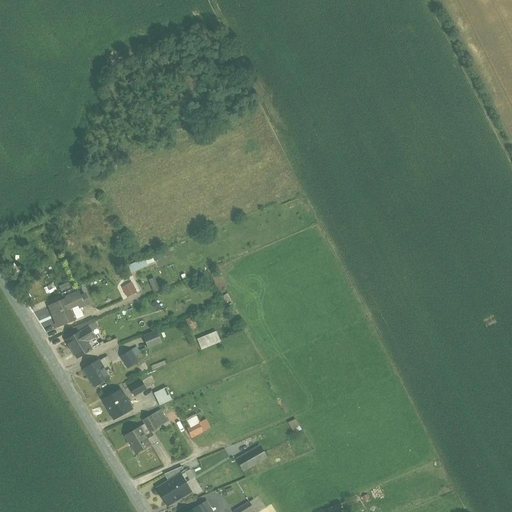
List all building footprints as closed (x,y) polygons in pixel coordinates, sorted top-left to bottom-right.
[(161,253),(145,260),(147,264),(163,257),(161,253)] [(145,260),(129,266),(131,271),(147,265),(147,264),(145,260)] [(191,271),(180,275),(182,280),(193,275),(191,271)] [(154,278),(149,280),(154,292),(159,290),(154,278)] [(132,283),(122,287),(127,298),(137,293),(132,283)] [(77,288),(62,294),(64,300),(79,293),(77,288)] [(79,293),(64,300),(49,306),(58,328),(74,321),(69,308),(79,304),(80,307),(89,303),(86,295),(81,298),(79,293)] [(232,302),(227,293),(223,296),(228,305),(232,302)] [(162,307),(157,301),(153,305),(158,311),(162,307)] [(79,304),(69,308),(74,321),(84,316),(80,307),(79,304)] [(193,317),(186,320),(190,330),(198,327),(193,317)] [(94,319),(77,326),(80,332),(81,334),(91,329),(97,327),(94,319)] [(91,329),(81,334),(80,332),(67,340),(78,358),(88,352),(89,353),(91,351),(90,351),(92,349),(100,344),(91,329)] [(157,330),(144,336),(148,348),(162,342),(157,330)] [(216,331),(197,339),(202,350),(221,342),(216,331)] [(137,347),(121,356),(129,368),(139,362),(135,356),(140,353),(137,347)] [(99,360),(85,369),(96,387),(114,375),(110,368),(106,371),(99,360)] [(164,361),(151,366),(153,371),(166,365),(164,361)] [(142,381),(131,388),(135,396),(146,389),(142,381)] [(167,387),(154,393),(160,406),(173,400),(167,387)] [(121,390),(105,400),(116,419),(132,410),(128,402),(121,390)] [(161,410),(144,420),(146,424),(151,432),(159,427),(155,420),(164,415),(161,410)] [(164,415),(155,420),(159,427),(168,422),(164,415)] [(295,419),(289,423),(294,432),(300,428),(295,419)] [(146,424),(141,427),(146,435),(151,432),(146,424)] [(199,424),(188,429),(192,436),(203,431),(199,424)] [(141,427),(126,436),(136,454),(151,445),(146,435),(141,427)] [(266,458),(260,448),(237,461),(243,471),(266,458)] [(182,466),(165,474),(169,482),(181,475),(182,475),(186,472),(182,466)] [(169,482),(158,489),(168,505),(191,491),(182,475),(181,475),(169,482)] [(213,511),(207,501),(188,511),(213,511)] [(250,502),(234,511),(250,511),(255,510),(250,502)]
